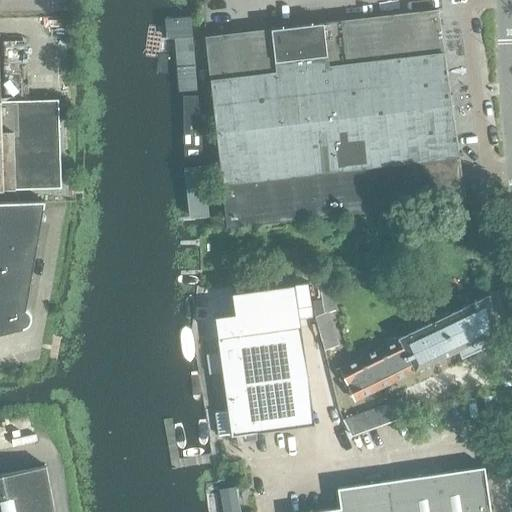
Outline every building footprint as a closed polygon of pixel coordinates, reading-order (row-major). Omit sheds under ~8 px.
[(465,198),(453,113),(438,9),(206,37),(227,226),(299,217),(465,198)] [(177,91),(197,89),(190,18),(170,20),(177,91)] [(186,158),(203,156),(197,96),(180,98),(186,158)] [(0,189),(4,189),(4,188),(61,187),(58,98),(48,98),(0,99),(0,189)] [(189,220),(208,218),(204,168),(185,170),(189,220)] [(26,309),(42,217),(45,202),(45,201),(0,202),(0,334),(22,329),(22,328),(25,327),(27,327),(28,326),(29,324),(30,324),(31,322),(31,320),(32,318),(31,316),(31,315),(31,314),(29,311),(28,310),(26,309)] [(328,272),(318,273),(324,312),(315,316),(325,349),(339,345),(329,312),(334,309),(328,272)] [(271,281),(247,284),(248,294),(272,291),(271,281)] [(272,291),(248,294),(250,304),(274,301),(272,291)] [(490,294),(402,337),(417,370),(458,350),(461,356),(487,343),(485,339),(488,337),(487,336),(496,331),(490,294)] [(228,411),(216,413),(219,436),(232,434),(232,435),(243,434),(244,440),(255,438),(254,432),(314,423),(303,349),(318,347),(314,323),(238,334),(241,358),(221,360),(228,411)] [(402,337),(384,345),(400,378),(417,370),(402,337)] [(400,378),(384,345),(363,355),(379,388),(400,378)] [(379,388),(363,355),(340,367),(348,384),(356,400),(379,388)] [(348,384),(340,367),(334,370),(342,387),(348,384)] [(352,434),(406,415),(401,401),(347,419),(352,434)] [(0,511),(55,511),(46,465),(0,474),(0,511)] [(489,511),(483,466),(337,487),(340,507),(305,511),(489,511)] [(214,511),(232,511),(230,489),(212,491),(214,511)]
